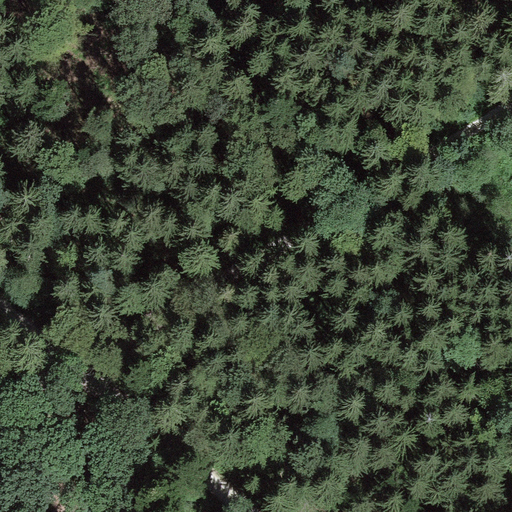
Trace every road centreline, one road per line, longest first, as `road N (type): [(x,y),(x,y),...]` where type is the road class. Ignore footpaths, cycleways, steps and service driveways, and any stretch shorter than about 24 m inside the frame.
road 1 (track): [(87,358),(511,100)]
road 2 (track): [(259,511),(87,358)]
